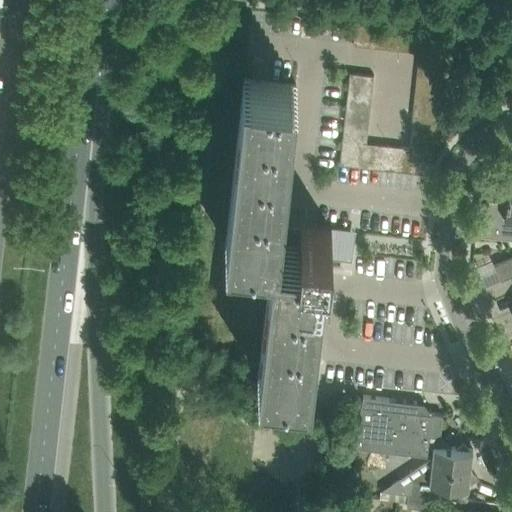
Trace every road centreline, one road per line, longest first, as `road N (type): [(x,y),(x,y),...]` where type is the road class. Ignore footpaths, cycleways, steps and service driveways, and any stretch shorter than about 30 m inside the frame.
road 1 (primary): [(36,511),(82,101)]
road 2 (primary): [(99,511),(82,101)]
road 3 (residential): [(511,429),(448,266),(453,181),(467,154),(511,124)]
road 4 (primary): [(15,0),(0,137)]
